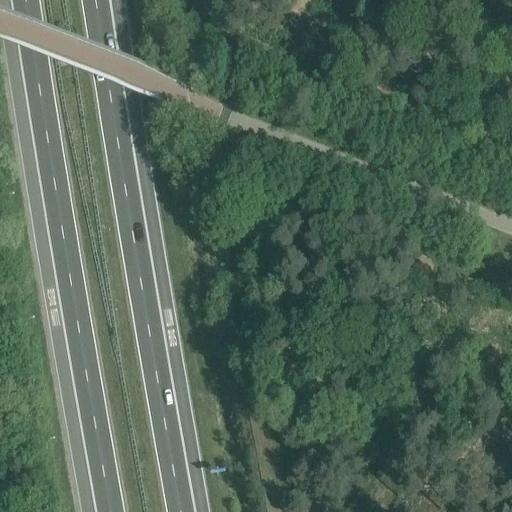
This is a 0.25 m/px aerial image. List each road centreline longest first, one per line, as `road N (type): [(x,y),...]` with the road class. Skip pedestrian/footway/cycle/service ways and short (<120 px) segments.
road 1 (trunk): [(181,511),(95,0)]
road 2 (trunk): [(25,0),(110,511)]
